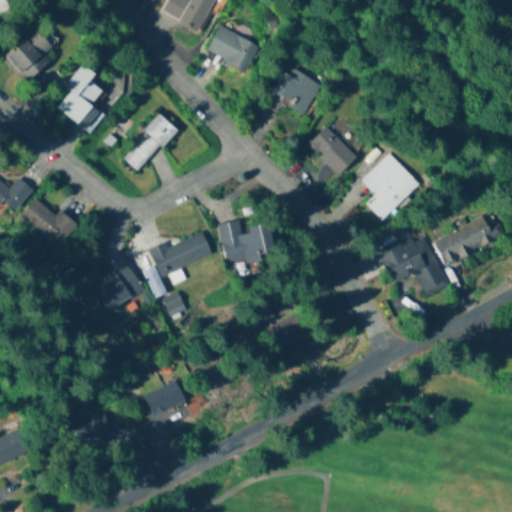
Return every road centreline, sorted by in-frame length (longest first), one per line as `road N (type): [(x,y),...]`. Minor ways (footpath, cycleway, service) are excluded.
road 1 (residential): [(98,511),(511,291)]
road 2 (residential): [(231,150),(190,193),(130,201),(0,112)]
road 3 (residential): [(386,360),(348,265),(231,150)]
road 4 (residential): [(231,150),(173,86),(114,0)]
